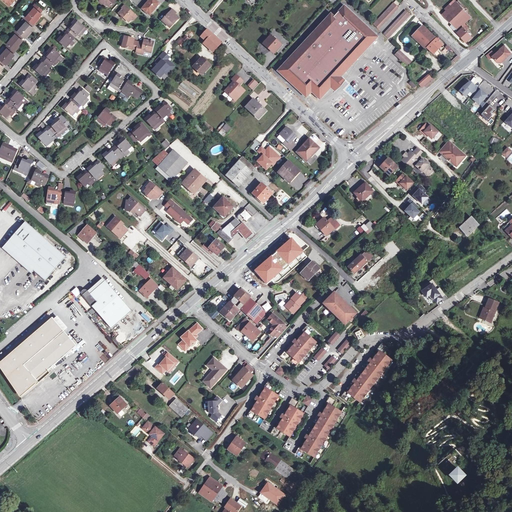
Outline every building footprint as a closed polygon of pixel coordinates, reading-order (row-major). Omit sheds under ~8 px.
[(160,3),(155,0),(149,0),(142,9),(150,15),(160,3)] [(451,6),(447,10),(443,14),(458,29),(471,17),(456,2),(451,6)] [(373,25),(378,29),(399,7),(394,3),(373,25)] [(26,17),(27,18),(33,23),(41,14),(40,13),(42,10),(35,4),(32,7),(34,8),(26,17)] [(131,19),(135,15),(125,6),(119,13),(128,22),(131,19)] [(344,81),(340,77),(378,37),(344,6),(334,17),(331,14),(278,71),(306,98),(311,92),(320,99),(331,87),(335,91),(344,81)] [(176,13),(172,10),(162,21),(169,27),(175,21),(175,22),(179,18),(174,14),(176,13)] [(389,39),(411,15),(406,11),(384,34),(389,39)] [(27,18),(24,21),(25,22),(17,32),(22,36),(23,37),(24,38),(32,28),(31,27),(34,24),(33,23),(27,18)] [(81,31),(84,28),(75,20),(72,24),(74,26),(71,29),(70,28),(67,31),(74,37),(77,34),(80,37),(83,33),(81,31)] [(423,26),(414,35),(419,39),(423,44),(433,54),(442,45),(423,26)] [(463,27),(458,33),(466,42),(472,37),(466,30),(463,27)] [(202,36),(207,40),(205,43),(214,51),(221,44),(222,43),(207,30),(207,31),(202,36)] [(22,36),(17,32),(16,31),(13,34),(15,35),(7,44),(8,45),(14,50),(19,44),(22,41),(21,40),(23,37),(22,36)] [(74,37),(67,31),(64,34),(66,35),(63,39),(61,37),(58,41),(66,48),(69,45),(71,46),(75,42),(72,40),(74,37)] [(274,54),(282,45),(275,39),(277,38),(275,36),(273,38),(271,35),(263,44),(274,54)] [(137,50),(139,42),(134,41),(134,39),(125,37),(122,48),(132,50),(132,49),(137,50)] [(186,42),(183,40),(181,38),(177,42),(182,47),(186,42)] [(144,43),(139,42),(137,50),(136,53),(143,54),(144,51),(145,51),(151,53),(154,42),(144,40),(144,43)] [(14,50),(8,45),(5,48),(6,49),(0,56),(0,59),(4,63),(6,64),(13,55),(12,54),(15,51),(14,50)] [(505,45),(500,50),(493,57),(497,62),(501,63),(507,58),(505,56),(507,55),(508,56),(511,53),(505,45)] [(50,65),(53,62),(55,64),(59,61),(61,62),(64,59),(51,48),(48,52),(50,54),(47,57),(45,56),(43,59),(50,65)] [(408,66),(412,62),(399,50),(395,55),(404,63),(408,66)] [(105,71),(109,73),(115,64),(111,61),(109,63),(105,61),(106,59),(103,57),(98,65),(101,67),(99,70),(103,73),(105,71)] [(211,66),(202,58),(194,67),(202,75),(211,66)] [(50,65),(43,59),(40,62),(42,63),(39,67),(36,65),(33,68),(42,76),(45,73),(47,74),(50,70),(48,69),(47,68),(50,65)] [(169,65),(159,59),(144,72),(154,81),(169,65)] [(123,90),(129,82),(125,79),(124,81),(121,80),(120,79),(121,78),(122,76),(118,74),(111,83),(115,86),(114,88),(118,91),(120,87),(123,90)] [(433,78),(429,74),(418,84),(422,88),(433,78)] [(37,91),(34,89),(37,86),(34,84),(36,81),(29,75),(27,78),(28,79),(25,83),(23,81),(20,84),(33,96),(37,91)] [(236,75),(232,80),(234,82),(225,91),(233,99),(238,93),(239,94),(243,89),(239,85),(243,81),(236,75)] [(253,78),(247,85),(253,90),(259,83),(253,78)] [(135,97),(140,89),(136,87),(135,89),(131,86),(133,84),(129,81),(129,82),(123,90),(123,91),(126,93),(125,95),(129,98),(131,95),(135,97)] [(462,86),(459,91),(466,96),(470,91),(475,95),(472,99),(479,104),(487,95),(470,81),(462,86)] [(72,97),(72,98),(80,105),(81,105),(83,101),(85,103),(89,99),(86,97),(88,94),(81,88),(78,91),(80,92),(77,96),(75,94),(72,97)] [(245,91),(243,89),(239,94),(238,93),(233,99),(236,101),(245,91)] [(497,89),(489,97),(493,101),(500,93),(497,89)] [(7,101),(14,107),(16,104),(19,107),(22,103),(25,105),(28,102),(15,90),(12,94),(14,96),(11,99),(9,98),(7,101)] [(80,105),(72,98),(70,101),(71,102),(68,106),(66,104),(63,108),(72,115),(75,112),(77,113),(80,109),(79,108),(81,106),(81,105),(80,105)] [(266,111),(253,99),(246,107),(259,119),(266,111)] [(14,107),(7,101),(4,104),(6,105),(3,109),(0,107),(0,112),(6,118),(9,115),(11,116),(14,113),(14,112),(11,110),(13,108),(14,107)] [(172,114),(170,111),(171,110),(172,109),(166,102),(163,104),(165,106),(163,108),(161,109),(161,108),(159,107),(156,110),(156,111),(162,118),(163,119),(167,116),(168,118),(172,114)] [(494,109),(489,104),(481,114),(488,120),(494,114),(492,112),(494,109)] [(106,108),(99,117),(102,120),(101,122),(105,126),(107,123),(110,125),(116,118),(113,115),(112,117),(108,114),(110,112),(106,108)] [(162,118),(156,111),(153,113),(154,115),(151,118),(149,116),(145,119),(153,128),(156,125),(158,126),(165,121),(163,119),(162,118)] [(62,130),(65,127),(58,118),(54,121),(56,123),(53,126),(51,125),(48,127),(54,135),(56,138),(59,135),(63,132),(62,130)] [(142,137),(146,133),(148,135),(149,136),(152,133),(149,129),(142,122),(135,128),(137,130),(133,133),(132,132),(129,134),(135,141),(138,139),(140,142),(144,138),(142,137)] [(224,137),(228,132),(223,128),(225,125),(223,123),(217,130),(224,137)] [(223,128),(228,132),(231,129),(226,124),(225,125),(223,128)] [(426,124),(420,131),(423,134),(424,133),(427,135),(432,139),(438,132),(430,125),(429,127),(426,124)] [(54,135),(48,127),(45,130),(46,132),(43,135),(41,132),(37,135),(44,144),(48,141),(50,143),(53,140),(56,138),(54,135)] [(296,145),(292,141),(296,136),(286,127),(280,134),(287,140),(284,144),(291,151),(296,145)] [(490,143),(497,146),(504,132),(498,129),(494,138),(493,138),(490,143)] [(128,150),(131,146),(123,138),(120,141),(122,143),(118,146),(117,145),(114,147),(120,154),(123,152),(125,155),(129,151),(128,150)] [(166,139),(161,144),(165,148),(170,144),(166,139)] [(313,146),(315,144),(309,139),(297,152),(307,161),(311,164),(317,158),(313,154),(317,150),(313,146)] [(449,141),(440,151),(448,158),(451,161),(450,162),(454,165),(457,162),(460,161),(461,162),(466,156),(449,141)] [(11,150),(7,148),(8,146),(3,144),(2,148),(0,151),(0,154),(3,156),(2,158),(12,163),(17,150),(12,148),(11,150)] [(506,159),(511,152),(511,150),(507,146),(501,154),(506,159)] [(120,154),(114,147),(111,150),(112,152),(109,155),(107,152),(103,155),(111,164),(114,161),(116,163),(120,160),(117,157),(120,154)] [(261,158),(258,162),(266,169),(271,164),(273,165),(280,157),(273,151),(269,155),(265,151),(261,148),(258,151),(260,153),(262,155),(260,157),(261,158)] [(415,151),(421,156),(424,153),(418,148),(415,151)] [(158,166),(172,179),(173,180),(176,183),(179,180),(176,177),(188,164),(173,150),(168,155),(158,166)] [(158,166),(168,155),(163,151),(152,161),(158,166)] [(410,152),(408,155),(406,153),(403,156),(405,157),(404,158),(402,160),(407,164),(411,167),(414,163),(417,166),(416,166),(422,172),(423,171),(426,174),(429,174),(432,171),(432,168),(428,165),(429,165),(427,163),(426,162),(422,159),(422,160),(420,158),(419,158),(418,156),(417,158),(410,152)] [(239,162),(251,173),(255,168),(242,156),(238,161),(239,162)] [(27,162),(26,163),(25,162),(22,161),(23,159),(19,158),(15,166),(19,168),(18,171),(22,173),(23,171),(27,173),(32,162),(28,160),(27,162)] [(230,164),(234,168),(239,162),(235,159),(230,164)] [(398,167),(389,159),(381,167),(390,176),(398,167)] [(88,170),(95,178),(98,175),(100,177),(104,173),(101,170),(104,168),(98,161),(95,163),(96,165),(94,167),(93,168),(92,167),(91,166),(87,169),(88,170)] [(46,168),(39,162),(38,166),(42,170),(46,168)] [(239,162),(234,168),(227,175),(240,186),(251,173),(239,162)] [(299,171),(289,162),(279,173),(289,182),(299,171)] [(170,182),(172,179),(158,166),(156,169),(170,182)] [(36,182),(35,185),(40,187),(41,183),(45,185),(49,176),(45,174),(44,176),(40,175),(41,172),(36,170),(35,174),(31,172),(27,183),(30,184),(32,180),(36,182)] [(95,178),(88,170),(85,172),(86,174),(83,177),(81,175),(77,178),(85,187),(88,184),(90,186),(94,182),(97,180),(95,178)] [(206,180),(195,171),(184,184),(194,193),(206,180)] [(402,175),(396,182),(399,185),(400,184),(403,186),(407,190),(413,183),(406,177),(406,178),(402,175)] [(308,188),(313,182),(310,179),(304,185),(308,188)] [(163,193),(151,182),(146,187),(147,188),(144,192),(148,195),(148,197),(151,199),(154,195),(158,198),(163,193)] [(373,192),(365,183),(355,193),(362,201),(373,192)] [(419,183),(414,188),(418,192),(413,196),(422,204),(428,197),(424,193),(427,190),(419,183)] [(272,194),(262,184),(253,194),(264,203),(272,194)] [(61,200),(62,190),(58,190),(58,192),(53,191),(54,188),(49,187),(47,199),(52,200),(52,202),(57,203),(60,204),(61,200)] [(418,192),(414,188),(410,193),(413,196),(418,192)] [(70,202),(74,203),(76,191),(71,191),(71,194),(66,193),(66,191),(62,190),(61,200),(65,200),(64,204),(69,205),(70,202)] [(28,201),(30,198),(23,193),(21,196),(28,201)] [(135,211),(139,215),(140,216),(145,210),(132,198),(129,201),(127,201),(126,208),(131,209),(131,211),(133,213),(135,211)] [(233,207),(223,198),(214,208),(224,217),(233,207)] [(418,206),(410,199),(405,204),(409,207),(406,210),(405,211),(413,219),(419,212),(415,209),(418,206)] [(171,200),(165,206),(169,209),(167,212),(181,224),(184,220),(188,224),(193,220),(171,200)] [(90,216),(94,220),(104,210),(100,206),(90,216)] [(245,209),(239,215),(246,222),(252,216),(245,209)] [(120,225),(122,223),(116,218),(109,226),(110,227),(113,229),(112,231),(119,237),(123,233),(124,234),(127,231),(122,226),(120,225)] [(334,229),(324,218),(317,224),(327,236),(334,229)] [(478,225),(471,218),(460,228),(467,235),(478,225)] [(232,233),(241,225),(236,219),(222,231),(221,230),(222,229),(216,224),(211,229),(227,243),(233,238),(232,237),(232,233)] [(82,221),(73,229),(76,232),(84,225),(82,221)] [(5,246),(10,251),(31,227),(26,222),(5,246)] [(161,222),(156,228),(159,231),(156,235),(161,240),(167,233),(169,235),(174,230),(167,224),(165,226),(161,222)] [(366,226),(371,232),(376,227),(371,222),(366,226)] [(241,225),(232,233),(232,237),(239,231),(246,239),(252,234),(243,223),(241,225)] [(88,226),(79,236),(87,243),(96,233),(88,226)] [(66,257),(31,227),(10,251),(45,281),(66,257)] [(295,250),(298,253),(303,249),(294,239),(290,243),(296,249),(295,250)] [(208,240),(202,247),(211,255),(213,252),(217,256),(225,247),(216,240),(212,245),(208,240)] [(398,279),(394,275),(408,261),(410,259),(391,240),(384,246),(389,252),(369,271),(386,290),(398,279)] [(421,252),(424,256),(431,249),(427,245),(421,252)] [(181,257),(187,250),(183,246),(177,253),(181,257)] [(187,250),(181,257),(180,257),(191,267),(197,260),(190,253),(191,252),(187,249),(187,250)] [(134,259),(138,255),(131,250),(127,254),(134,259)] [(282,250),(261,269),(266,274),(287,255),(282,250)] [(355,262),(348,268),(354,274),(370,259),(364,253),(355,262)] [(345,264),(348,268),(355,262),(351,258),(345,264)] [(408,261),(394,275),(398,279),(412,265),(408,261)] [(320,269),(313,262),(308,267),(307,267),(301,273),(308,281),(320,269)] [(261,279),(265,275),(257,265),(252,269),(261,279)] [(139,274),(142,271),(138,267),(134,272),(139,275),(139,274)] [(186,280),(172,268),(164,278),(177,290),(186,280)] [(144,269),(142,271),(139,274),(140,274),(146,280),(150,275),(144,269)] [(409,282),(410,279),(408,277),(402,285),(408,290),(409,282)] [(149,293),(150,294),(158,287),(151,280),(140,291),(146,297),(149,293)] [(87,291),(82,295),(112,329),(132,311),(105,281),(90,294),(87,291)] [(432,284),(422,291),(426,298),(429,296),(432,300),(434,299),(437,303),(443,299),(432,284)] [(240,309),(250,298),(251,296),(242,288),(230,301),(240,309)] [(293,300),(286,307),(293,314),(300,306),(305,301),(304,300),(301,297),(297,293),(291,299),(292,299),(293,300)] [(323,304),(345,325),(356,314),(334,293),(323,304)] [(250,298),(240,309),(242,311),(251,319),(252,320),(259,311),(262,308),(250,298)] [(486,309),(482,319),(491,323),(499,303),(489,299),(485,309),(486,309)] [(240,309),(230,301),(221,312),(230,320),(237,312),(240,309)] [(266,312),(272,307),(268,302),(261,306),(266,312)] [(70,307),(76,313),(80,309),(74,303),(70,307)] [(214,308),(209,315),(214,319),(219,313),(214,308)] [(259,311),(252,320),(256,323),(257,324),(265,316),(259,311)] [(365,311),(348,329),(352,333),(369,314),(365,311)] [(147,324),(151,322),(145,313),(141,315),(147,324)] [(268,332),(273,336),(274,335),(284,324),(273,314),(268,320),(273,324),(273,327),(268,332)] [(71,339),(54,320),(0,365),(0,367),(7,378),(12,374),(24,391),(47,371),(76,346),(76,345),(71,339)] [(197,323),(181,338),(184,340),(179,344),(184,350),(189,346),(190,347),(197,341),(195,339),(192,336),(194,334),(194,335),(196,335),(202,329),(197,323)] [(274,335),(278,339),(287,327),(284,324),(274,335)] [(280,357),(287,362),(291,356),(299,363),(316,343),(309,336),(314,330),(308,325),(307,325),(302,331),(303,332),(305,333),(298,341),(297,340),(295,339),(293,342),(294,343),(295,344),(288,352),(287,351),(286,350),(285,351),(281,356),(280,357)] [(361,330),(355,333),(358,339),(364,336),(361,330)] [(303,332),(297,340),(298,341),(305,333),(303,332)] [(332,345),(340,336),(336,332),(328,341),(332,345)] [(75,335),(71,339),(76,345),(80,341),(75,335)] [(342,354),(354,340),(350,336),(338,350),(342,354)] [(106,352),(109,348),(101,340),(96,346),(100,350),(102,348),(106,352)] [(294,343),(287,351),(288,352),(295,344),(294,343)] [(384,355),(388,349),(382,344),(377,350),(378,351),(379,352),(373,360),(372,360),(370,359),(368,362),(366,362),(362,367),(366,370),(365,370),(362,374),(362,375),(358,372),(355,377),(355,379),(352,382),(354,383),(355,384),(348,392),(347,391),(346,390),(346,391),(341,397),(348,402),(352,396),(360,402),(392,361),(384,355)] [(319,361),(327,352),(323,348),(314,357),(319,361)] [(83,363),(88,358),(82,353),(77,358),(83,363)] [(159,364),(156,368),(163,374),(166,370),(168,371),(174,364),(175,366),(178,362),(168,353),(165,357),(166,358),(160,365),(159,364)] [(328,369),(337,360),(332,356),(324,365),(328,369)] [(211,387),(226,370),(214,359),(208,365),(214,370),(204,382),(211,387)] [(280,367),(275,363),(271,367),(276,372),(280,367)] [(252,375),(250,373),(253,370),(248,365),(245,368),(244,368),(233,380),(241,387),(252,375)] [(285,371),(280,367),(276,372),(281,376),(285,371)] [(12,374),(7,378),(20,397),(36,383),(37,384),(49,374),(47,371),(24,391),(12,374)] [(257,414),(265,419),(279,396),(271,391),(274,385),(268,381),(264,388),(265,389),(260,398),(259,397),(258,397),(257,396),(255,400),(257,401),(258,401),(252,411),(251,410),(247,417),(253,421),(257,414)] [(175,394),(163,383),(158,389),(170,399),(175,394)] [(337,400),(330,396),(326,403),(327,404),(328,405),(323,414),(321,413),(320,413),(318,416),(316,417),(313,421),(317,423),(316,424),(313,429),(313,430),(309,428),(306,433),(307,435),(305,438),(306,439),(307,440),(302,449),(300,448),(299,447),(295,454),(302,459),(306,452),(314,457),(341,412),(333,407),(337,400)] [(221,401),(217,397),(214,401),(214,402),(209,402),(209,413),(212,413),(212,416),(211,417),(215,421),(221,415),(218,413),(217,405),(218,404),(221,401)] [(312,400),(307,397),(303,403),(308,406),(310,404),(312,400)] [(127,406),(120,398),(111,406),(118,414),(127,406)] [(271,434),(270,434),(277,438),(281,431),(290,437),(304,414),(295,409),(299,402),(297,401),(292,398),(288,405),(289,406),(290,407),(285,416),(284,415),(282,414),(280,417),(280,418),(282,419),(283,419),(277,429),(276,428),(275,427),(271,434)] [(185,413),(188,409),(177,399),(170,406),(181,416),(185,413)] [(140,415),(143,411),(136,405),(133,409),(140,415)] [(189,429),(192,432),(198,437),(199,438),(201,436),(204,438),(210,431),(197,420),(195,423),(194,423),(192,426),(189,429)] [(148,422),(143,428),(150,433),(149,434),(152,436),(148,442),(154,447),(164,434),(148,422)] [(213,433),(210,431),(204,438),(206,440),(213,433)] [(229,450),(237,455),(245,443),(237,438),(229,450)] [(180,449),(175,456),(179,459),(183,462),(182,463),(188,468),(194,459),(180,449)] [(293,469),(265,450),(260,457),(286,476),(288,476),(293,469)] [(457,468),(449,476),(457,483),(466,476),(457,468)] [(211,478),(203,489),(209,494),(207,498),(212,501),(213,499),(220,489),(222,486),(211,478)] [(200,493),(207,498),(209,494),(203,489),(200,493)] [(213,499),(217,501),(224,491),(220,489),(213,499)] [(237,502),(245,507),(248,503),(240,498),(237,502)] [(236,511),(241,506),(231,499),(225,507),(226,508),(223,511),(236,511)]
